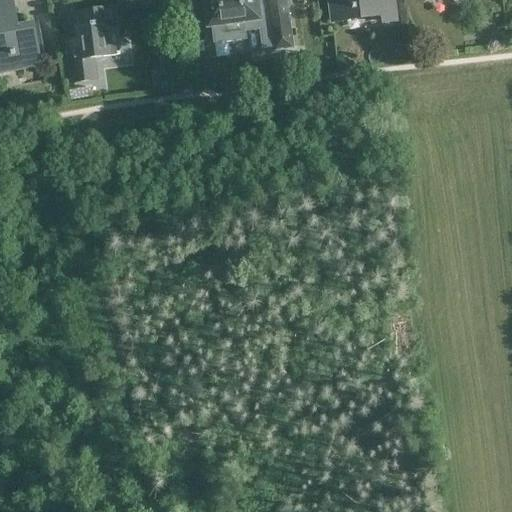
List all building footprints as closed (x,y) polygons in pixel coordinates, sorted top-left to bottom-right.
[(15,13),(12,0),(0,0),(0,73),(41,66),(33,23),(16,26),(13,13),(15,13)] [(205,0),(209,27),(213,26),(215,42),(245,38),(244,30),(261,28),(264,52),(293,48),(286,0),(205,0)] [(329,0),(332,21),(383,14),(384,22),(396,20),(393,0),(329,0)] [(95,58),(120,54),(114,7),(74,12),(76,31),(79,31),(80,37),(77,37),(78,40),(66,42),(71,83),(97,79),(95,58)] [(89,86),(69,89),(71,100),(91,96),(89,86)]
